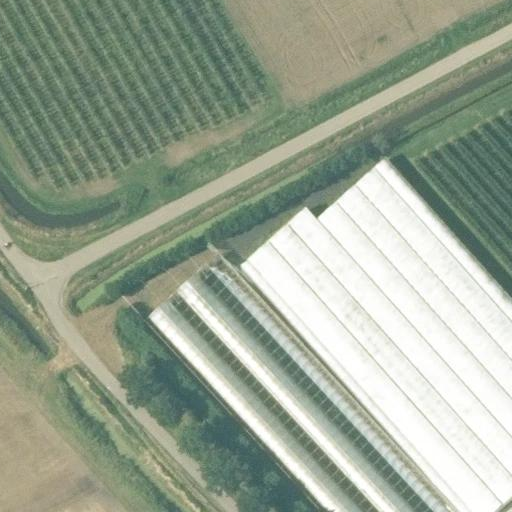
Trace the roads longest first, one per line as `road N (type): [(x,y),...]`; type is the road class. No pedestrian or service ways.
road 1 (unclassified): [(32,283),(511,31)]
road 2 (unclassified): [(229,511),(112,393),(32,283)]
